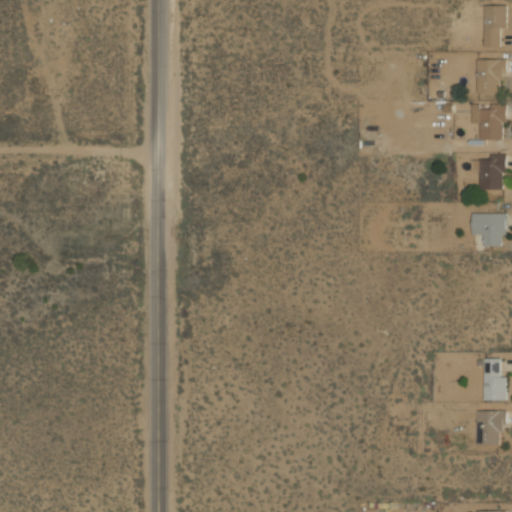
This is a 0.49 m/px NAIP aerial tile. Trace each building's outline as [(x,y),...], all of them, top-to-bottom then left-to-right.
[(484,46),(499,46),(499,34),(508,34),(508,4),(484,4),(484,46)] [(498,96),(498,80),(506,80),(506,58),(478,58),(478,96),(498,96)] [(507,103),(481,103),(481,139),(507,139),(507,103)] [(480,189),(507,189),(507,154),(480,154),(480,189)] [(473,235),(484,235),(484,245),(507,245),(507,212),(473,212),(473,235)] [(484,400),(506,400),(506,357),(484,357),(484,400)] [(476,443),(498,443),(498,432),(507,432),(507,410),(476,410),(476,443)]
